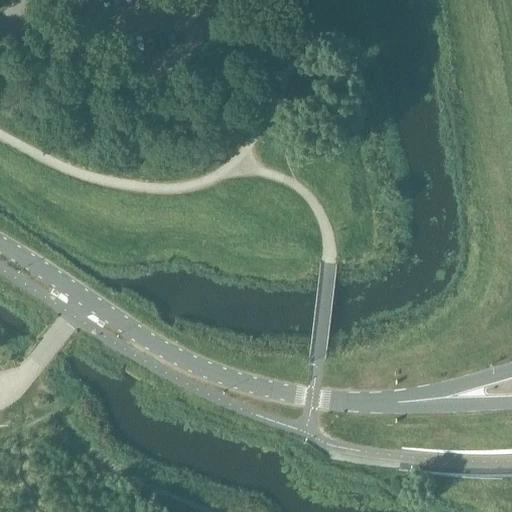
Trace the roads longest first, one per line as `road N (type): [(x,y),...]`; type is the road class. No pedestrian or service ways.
road 1 (tertiary): [(312,398),(177,358),(0,247)]
road 2 (tertiary): [(312,398),(395,402),(511,389)]
